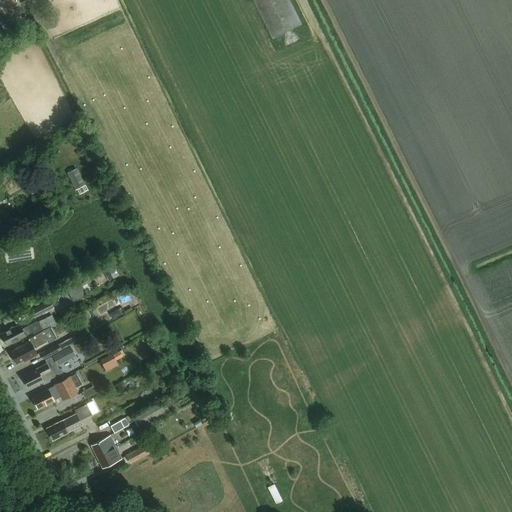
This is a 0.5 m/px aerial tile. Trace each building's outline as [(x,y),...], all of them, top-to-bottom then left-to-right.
[(302,24),(290,0),(254,0),(274,39),(302,24)] [(76,168),(66,173),(75,189),(85,185),(76,168)] [(25,172),(17,177),(25,193),(34,188),(32,185),(25,172)] [(119,275),(113,266),(108,269),(114,278),(119,275)] [(79,281),(66,289),(73,301),(86,294),(79,281)] [(56,297),(51,300),(54,306),(60,303),(56,297)] [(49,300),(28,311),(32,318),(53,307),(49,300)] [(123,307),(112,312),(115,317),(126,312),(123,307)] [(49,325),(45,318),(38,322),(42,329),(49,325)] [(42,329),(38,322),(37,321),(22,329),(20,324),(14,326),(13,326),(10,327),(10,329),(1,334),(4,339),(3,341),(4,343),(6,343),(7,345),(32,332),(33,334),(42,329)] [(29,341),(10,352),(16,363),(23,359),(24,361),(37,354),(34,349),(47,342),(42,332),(28,339),(29,341)] [(58,344),(61,349),(75,341),(72,336),(58,344)] [(57,344),(40,354),(43,359),(60,350),(57,344)] [(53,355),(58,365),(76,355),(71,346),(53,355)] [(113,354),(117,362),(123,358),(119,351),(113,354)] [(117,362),(113,354),(112,353),(100,360),(107,371),(118,365),(117,362)] [(47,363),(22,376),(28,387),(36,383),(38,384),(41,382),(41,380),(43,379),(41,376),(51,371),(54,377),(63,372),(61,368),(58,369),(51,356),(45,359),(47,363)] [(32,398),(37,408),(61,396),(63,400),(78,391),(70,376),(54,384),(54,386),(48,389),(32,398)] [(96,384),(82,391),(85,397),(99,390),(96,384)] [(132,417),(134,421),(138,427),(143,424),(144,427),(170,412),(163,400),(132,417)] [(52,440),(73,429),(82,425),(80,420),(92,414),(87,404),(75,410),(76,413),(62,420),(46,427),(52,440)] [(134,421),(132,417),(130,414),(125,417),(129,424),(134,421)] [(129,424),(125,417),(110,426),(114,432),(129,424)] [(97,456),(115,446),(110,435),(91,444),(97,456)] [(126,457),(130,463),(154,450),(151,443),(126,457)] [(103,467),(121,458),(115,446),(97,456),(103,467)] [(283,501),(275,484),(269,487),(277,504),(283,501)]
